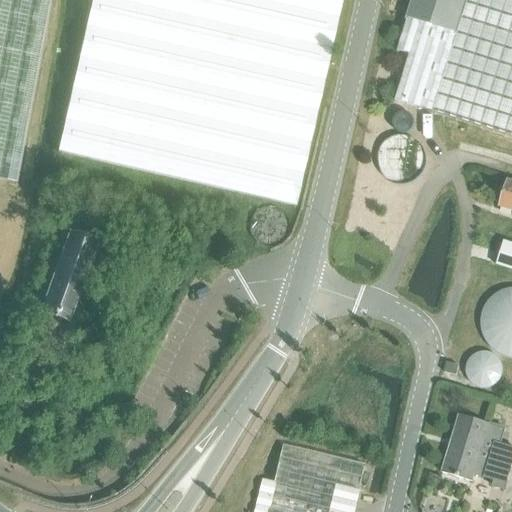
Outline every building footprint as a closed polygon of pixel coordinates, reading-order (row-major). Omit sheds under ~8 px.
[(0,0),(0,181),(15,184),(49,0),(0,0)] [(91,0),(57,153),(295,207),(317,107),(341,0),(91,0)] [(396,101),(432,113),(467,0),(412,0),(407,19),(408,19),(398,51),(410,55),(396,101)] [(511,0),(467,0),(432,113),(511,137),(511,0)] [(511,183),(507,182),(499,207),(511,210),(511,183)] [(95,244),(100,231),(78,224),(74,237),(70,235),(42,313),(68,323),(97,245),(95,244)] [(511,244),(503,242),(495,265),(511,270),(511,244)] [(511,343),(511,290),(488,289),(486,342),(511,343)] [(446,364),(443,374),(456,377),(459,367),(446,364)] [(474,475),(493,481),(494,481),(492,486),(505,490),(511,465),(511,449),(500,446),(504,430),(489,426),(460,416),(442,473),(472,482),(474,475)] [(253,511),(328,511),(329,511),(333,511),(353,511),(357,493),(364,467),(282,447),(273,485),(261,482),(253,511)]
